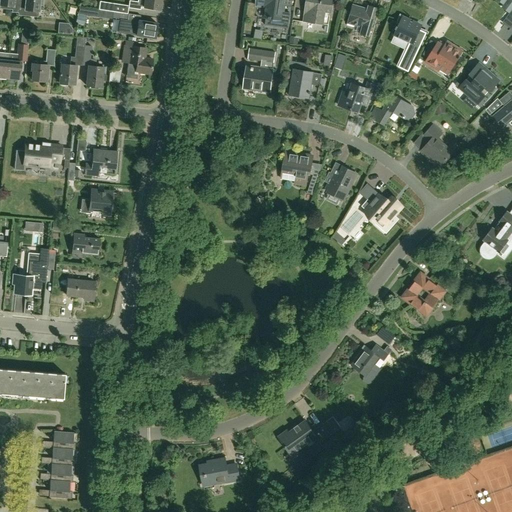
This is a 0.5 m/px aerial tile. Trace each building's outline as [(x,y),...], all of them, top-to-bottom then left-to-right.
[(18,13),(20,0),(0,0),(0,8),(12,10),(12,12),(18,13)] [(25,0),(25,1),(20,0),(18,13),(18,15),(38,17),(39,5),(42,5),(42,0),(25,0)] [(160,10),(161,0),(137,0),(137,2),(129,1),(128,8),(139,10),(140,7),(160,10)] [(258,0),(258,5),(266,7),(265,17),(267,18),(266,25),(289,29),(293,0),(258,0)] [(317,23),(324,25),(326,12),(332,13),(333,0),(307,0),(304,22),(316,24),(317,23)] [(511,0),(496,0),(511,11),(508,15),(511,18),(511,0)] [(114,3),(100,1),(98,9),(80,6),(78,13),(85,14),(97,16),(98,9),(113,12),(114,3)] [(362,28),(360,32),(360,34),(369,37),(378,9),(368,6),(367,9),(353,4),(347,24),(362,28)] [(113,12),(112,17),(121,18),(118,33),(130,35),(136,36),(155,39),(156,32),(157,24),(138,21),(139,16),(127,14),(113,12)] [(78,13),(76,23),(82,25),(85,14),(78,13)] [(398,23),(397,25),(396,24),(394,28),(395,28),(393,34),(409,42),(398,66),(408,70),(426,31),(420,29),(421,25),(408,19),(409,18),(400,14),(396,22),(398,23)] [(152,60),(145,59),(146,49),(136,47),(137,42),(134,42),(127,40),(126,40),(122,62),(128,63),(127,71),(150,75),(152,60)] [(447,42),(444,47),(438,42),(431,53),(426,49),(422,55),(428,58),(425,63),(438,71),(442,64),(451,70),(462,51),(447,42)] [(21,60),(26,61),(28,46),(17,45),(16,54),(9,53),(6,78),(19,79),(21,60)] [(270,93),(272,82),(274,63),(275,52),(250,48),(248,59),(262,61),(261,70),(247,68),(244,89),(270,93)] [(32,80),(46,82),(48,66),(54,66),(56,50),(47,49),(45,61),(40,61),(40,65),(31,64),(31,71),(33,71),(32,80)] [(0,77),(6,78),(9,53),(0,52),(0,77)] [(470,75),(460,87),(479,103),(489,91),(490,92),(499,81),(479,63),(470,75)] [(74,85),(76,65),(61,64),(60,83),(74,85)] [(101,87),(103,67),(88,66),(86,86),(101,87)] [(290,96),(309,99),(311,85),(320,86),(323,75),(294,70),(290,96)] [(339,105),(359,112),(362,102),(368,104),(375,86),(368,83),(366,89),(353,85),(350,94),(344,92),(339,105)] [(384,125),(393,111),(405,118),(406,119),(413,118),(415,114),(413,107),(412,106),(392,95),(377,121),(384,125)] [(498,99),(485,111),(490,116),(503,105),(498,99)] [(511,99),(504,106),(505,107),(493,117),(503,128),(511,120),(511,99)] [(445,112),(443,104),(434,106),(437,115),(445,112)] [(422,151),(440,167),(453,152),(438,139),(442,134),(433,125),(423,136),(429,142),(422,151)] [(85,149),(86,145),(86,144),(84,139),(81,136),(78,138),(77,150),(83,151),(85,149)] [(25,165),(48,167),(49,161),(60,163),(62,146),(51,145),(51,142),(50,142),(50,145),(42,144),(42,147),(26,145),(26,150),(16,149),(16,150),(15,150),(15,151),(16,151),(14,169),(24,170),(25,165)] [(94,149),(92,166),(91,166),(90,169),(86,169),(85,175),(98,176),(98,173),(114,174),(117,151),(94,149)] [(295,184),(306,186),(308,174),(310,174),(313,156),(293,153),(292,154),(284,153),(281,172),(283,172),(281,180),(294,182),(295,184)] [(339,177),(330,173),(325,182),(329,183),(327,188),(331,190),(329,193),(344,200),(357,174),(344,167),(340,174),(341,174),(339,177)] [(312,195),(318,176),(313,175),(307,194),(312,195)] [(100,214),(110,215),(112,194),(100,192),(100,190),(91,189),(89,211),(92,211),(92,209),(101,210),(100,214)] [(392,227),(399,219),(395,216),(402,208),(401,207),(397,203),(396,202),(396,203),(393,200),(394,200),(393,199),(392,199),(390,198),(386,202),(377,195),(377,194),(376,196),(371,202),(370,201),(368,199),(361,206),(364,209),(364,210),(376,221),(378,218),(380,216),(387,222),(392,227)] [(481,249),(481,251),(481,252),(482,254),(483,255),(484,256),(486,257),(487,257),(489,257),(491,257),(492,256),(494,254),(497,250),(499,251),(506,257),(511,249),(511,237),(511,238),(511,236),(511,215),(507,212),(500,221),(501,222),(495,230),(492,228),(484,240),(485,241),(482,246),(481,247),(481,249)] [(42,232),(43,223),(35,222),(34,231),(42,232)] [(62,231),(63,223),(53,222),(52,230),(62,231)] [(346,240),(336,232),(333,237),(342,245),(346,240)] [(72,253),(98,255),(99,239),(84,237),(84,234),(74,233),(72,253)] [(45,283),(47,269),(49,249),(40,248),(39,262),(29,261),(28,276),(13,275),(12,284),(15,284),(14,293),(29,294),(30,288),(36,289),(36,287),(41,288),(42,282),(45,283)] [(431,278),(445,290),(452,281),(436,271),(431,278)] [(445,292),(421,274),(403,298),(426,316),(445,292)] [(84,300),(93,301),(95,282),(68,279),(66,295),(84,297),(84,300)] [(351,366),(364,376),(363,377),(363,380),(363,381),(365,383),(367,384),(368,384),(370,383),(381,369),(375,364),(380,358),(384,361),(389,354),(376,344),(371,350),(366,346),(351,366)] [(429,367),(424,366),(421,374),(426,376),(425,376),(441,382),(444,372),(429,367)] [(0,393),(63,399),(65,374),(0,368),(0,393)] [(341,428),(333,417),(326,422),(334,434),(341,428)] [(278,437),(291,455),(313,440),(317,445),(331,436),(323,424),(312,432),(305,421),(288,433),(287,430),(278,437)] [(511,423),(503,426),(506,439),(511,437),(511,423)] [(358,434),(354,427),(346,432),(351,438),(358,434)] [(402,434),(389,443),(395,452),(408,442),(408,441),(417,435),(412,427),(402,434)] [(54,431),(53,441),(52,448),(72,450),(74,450),(75,443),(73,443),(73,433),(54,431)] [(491,432),(491,442),(502,442),(501,431),(491,432)] [(74,459),(71,459),(72,450),(52,448),(51,464),(71,466),(73,466),(74,459)] [(207,478),(207,483),(224,480),(225,483),(240,480),(237,468),(227,470),(225,457),(206,461),(207,463),(199,465),(201,476),(204,476),(205,478),(207,478)] [(73,475),(70,475),(71,466),(51,464),(50,481),(70,482),(72,482),(73,475)] [(71,491),(69,491),(70,482),(50,481),(49,497),(71,498),(71,491)]
